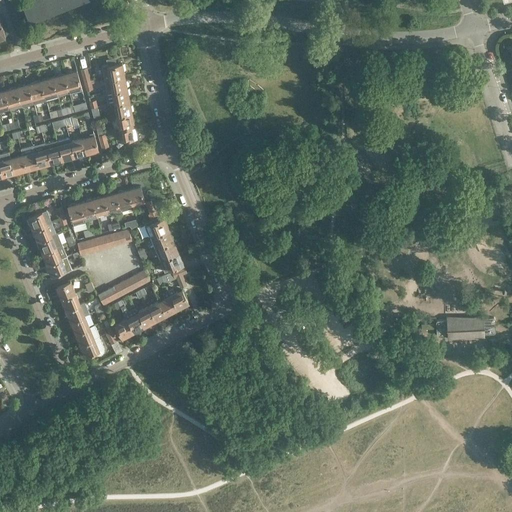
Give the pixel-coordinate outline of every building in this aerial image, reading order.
[(24,28),(13,0),(6,0),(18,30),(24,28)] [(23,0),(30,17),(73,0),(23,0)] [(105,79),(106,79),(125,75),(123,62),(108,65),(108,64),(103,65),(105,79)] [(84,82),(90,80),(87,67),(81,69),(84,82)] [(70,93),(82,89),(77,70),(64,73),(69,88),(70,93)] [(64,73),(53,77),(57,91),(69,88),(64,73)] [(108,91),(112,90),(127,87),(125,75),(106,79),(108,91)] [(58,96),(57,91),(53,77),(41,80),(45,95),(46,99),(58,96)] [(45,95),(41,80),(29,83),(33,98),(45,95)] [(33,98),(29,83),(17,87),(21,101),(28,99),(29,103),(34,102),(33,98)] [(22,106),(21,101),(17,87),(5,90),(9,105),(10,109),(22,106)] [(115,102),(130,99),(127,87),(112,90),(115,102)] [(0,107),(9,105),(5,90),(0,91),(0,107)] [(117,114),(132,111),(130,99),(115,102),(117,114)] [(94,119),(101,117),(98,106),(91,107),(94,119)] [(51,118),(59,116),(63,114),(61,108),(49,111),(51,118)] [(118,127),(134,124),(132,111),(117,114),(119,127),(117,127),(118,127)] [(64,118),(66,125),(72,123),(73,126),(79,124),(76,115),(64,118)] [(118,127),(117,127),(115,127),(117,141),(123,140),(122,139),(137,136),(134,124),(118,127)] [(109,146),(105,133),(105,130),(104,130),(98,132),(98,135),(99,135),(102,148),(109,146)] [(90,136),(82,138),(86,153),(99,149),(94,132),(90,134),(90,136)] [(74,156),(70,142),(69,137),(57,140),(58,145),(62,159),(74,156)] [(82,138),(70,142),(74,156),(86,153),(82,138)] [(52,147),(50,141),(45,143),(50,163),(62,159),(58,145),(52,147)] [(38,166),(50,163),(45,143),(40,144),(41,149),(34,151),(38,166)] [(34,151),(23,154),(27,169),(38,166),(34,151)] [(23,154),(11,158),(15,172),(27,169),(23,154)] [(15,172),(11,158),(0,160),(0,165),(3,176),(15,172)] [(141,185),(128,189),(132,203),(145,200),(141,185)] [(132,203),(128,189),(116,192),(120,206),(132,203)] [(120,206),(116,192),(105,195),(108,209),(120,206)] [(110,214),(108,209),(105,195),(93,198),(97,213),(103,211),(104,215),(110,214)] [(97,213),(93,198),(81,201),(85,216),(97,213)] [(156,210),(151,199),(145,202),(150,213),(156,210)] [(85,216),(81,201),(68,205),(72,219),(85,216)] [(60,220),(66,218),(62,206),(56,208),(60,220)] [(156,210),(150,213),(148,213),(151,220),(163,214),(161,209),(156,210)] [(34,229),(47,224),(42,212),(29,217),(34,229)] [(151,237),(170,229),(165,217),(151,223),(146,225),(151,237)] [(112,222),(114,229),(121,227),(119,220),(112,222)] [(52,235),(47,224),(34,229),(38,240),(52,235)] [(123,230),(126,242),(132,240),(129,228),(123,230)] [(156,248),(160,246),(174,240),(170,229),(151,237),(156,248)] [(119,243),(126,242),(123,230),(116,232),(119,243)] [(110,233),(113,245),(119,243),(116,232),(110,233)] [(106,247),(113,245),(110,233),(103,235),(106,247)] [(52,235),(38,240),(43,252),(57,246),(52,235)] [(97,237),(100,249),(106,247),(103,235),(97,237)] [(94,251),(100,249),(97,237),(90,239),(94,251)] [(84,240),(87,252),(94,251),(90,239),(84,240)] [(81,254),(87,252),(84,240),(78,242),(81,254)] [(174,240),(160,246),(165,257),(179,252),(174,240)] [(61,258),(57,246),(43,252),(48,263),(61,258)] [(184,263),(179,252),(165,257),(170,269),(184,263)] [(66,270),(61,258),(48,263),(53,275),(66,270)] [(184,266),(172,271),(175,277),(176,277),(182,274),(187,272),(184,266)] [(139,272),(144,283),(150,280),(144,269),(139,272)] [(166,281),(164,282),(164,283),(177,278),(176,277),(175,277),(172,271),(163,275),(166,281)] [(139,286),(144,283),(139,272),(133,275),(139,286)] [(187,284),(182,274),(176,277),(177,278),(181,287),(187,284)] [(127,278),(133,289),(139,286),(133,275),(127,278)] [(160,284),(164,282),(166,281),(163,275),(161,276),(157,278),(160,284)] [(127,292),(133,289),(127,278),(121,281),(127,292)] [(75,292),(73,287),(71,280),(57,286),(62,298),(75,292)] [(115,284),(121,295),(127,292),(121,281),(115,284)] [(115,298),(121,295),(115,284),(110,287),(115,298)] [(104,290),(110,301),(115,298),(110,287),(104,290)] [(189,302),(181,288),(174,292),(173,289),(168,291),(177,308),(189,302)] [(104,304),(110,301),(104,290),(98,293),(104,304)] [(166,314),(177,308),(168,291),(163,294),(165,297),(159,300),(166,314)] [(75,292),(62,298),(66,309),(80,304),(75,292)] [(130,315),(125,305),(122,299),(118,301),(121,307),(126,317),(134,331),(145,325),(137,311),(130,315)] [(159,300),(148,305),(156,319),(166,314),(159,300)] [(80,304),(66,309),(71,321),(85,315),(80,304)] [(156,319),(148,305),(137,311),(145,325),(156,319)] [(90,326),(85,315),(71,321),(76,332),(90,326)] [(126,317),(115,323),(122,337),(134,331),(126,317)] [(436,321),(436,322),(437,334),(437,335),(438,335),(439,336),(481,333),(494,333),(495,332),(496,331),(495,318),(494,317),(493,317),(480,317),(438,320),(437,320),(436,321)] [(80,343),(94,338),(99,336),(95,324),(90,326),(76,332),(80,343)] [(111,329),(106,332),(112,343),(117,340),(111,329)] [(94,338),(80,343),(85,355),(94,352),(96,354),(97,355),(99,355),(101,355),(103,353),(104,352),(105,350),(104,347),(99,336),(94,338)]
